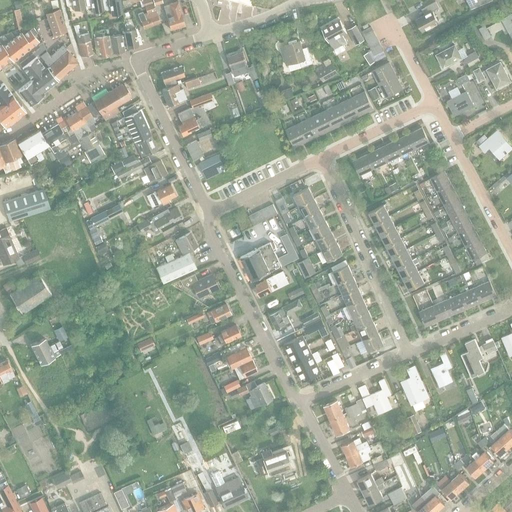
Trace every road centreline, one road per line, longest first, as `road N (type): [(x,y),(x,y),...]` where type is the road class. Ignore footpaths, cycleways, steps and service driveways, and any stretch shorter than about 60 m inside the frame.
road 1 (residential): [(301,403),(210,234),(208,212)]
road 2 (residential): [(405,354),(319,160)]
road 3 (residential): [(208,212),(135,57)]
road 4 (residential): [(135,57),(84,78),(0,137)]
road 5 (residential): [(511,252),(452,136)]
road 6 (residential): [(319,160),(434,102)]
road 7 (residential): [(208,212),(319,160)]
